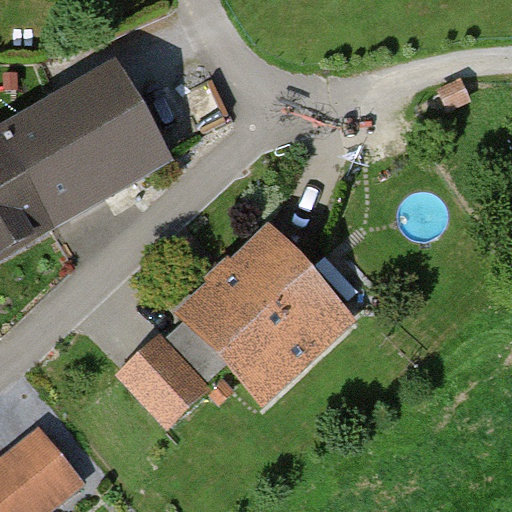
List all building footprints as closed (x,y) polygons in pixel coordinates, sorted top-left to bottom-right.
[(0,269),(161,185),(110,88),(0,144),(0,269)] [(358,325),(269,229),(231,264),(227,261),(203,284),(206,288),(174,317),(262,412),(358,325)] [(212,393),(160,338),(114,380),(167,436),(207,398),(212,393)] [(212,393),(207,398),(219,412),(238,395),(226,382),(212,393)] [(36,444),(0,471),(0,511),(49,511),(75,493),(36,444)]
